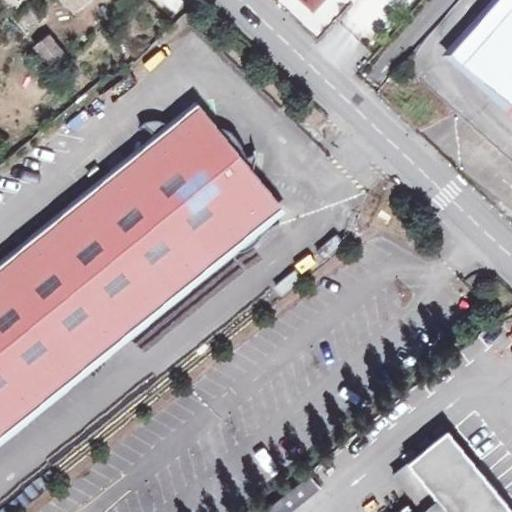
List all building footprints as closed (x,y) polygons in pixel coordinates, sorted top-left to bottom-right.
[(0,0),(0,2),(23,31),(32,24),(21,10),(12,0),(0,0)] [(65,0),(74,8),(84,0),(65,0)] [(152,0),(168,13),(179,0),(152,0)] [(511,0),(499,0),(448,57),(511,113),(511,0)] [(30,4),(21,10),(32,24),(40,17),(30,4)] [(37,47),(55,70),(68,61),(49,37),(37,47)] [(193,110),(0,266),(0,447),(282,220),(193,110)] [(448,511),(511,511),(449,432),(410,464),(448,511)]
